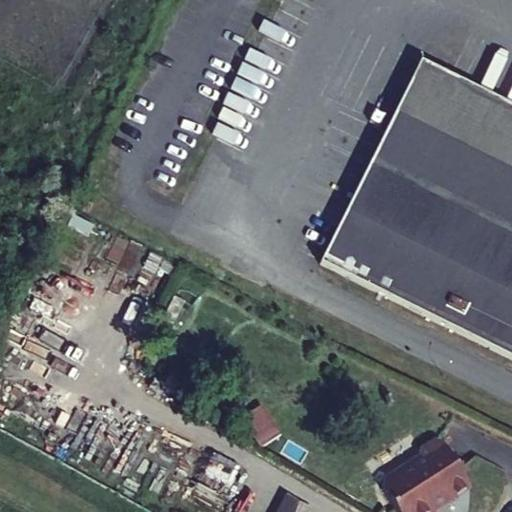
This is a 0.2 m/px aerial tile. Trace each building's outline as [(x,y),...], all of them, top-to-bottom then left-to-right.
[(511,107),(423,65),(325,270),(511,357),(511,107)] [(259,446),(280,432),(260,403),(239,417),(259,446)] [(469,489),(442,445),(434,443),(421,451),(419,459),(383,481),(381,489),(394,511),(432,511),(435,511),(432,506),(442,499),(445,504),(469,489)] [(293,511),(298,499),(280,493),(273,511),(293,511)] [(445,504),(442,499),(432,506),(435,511),(445,504)]
